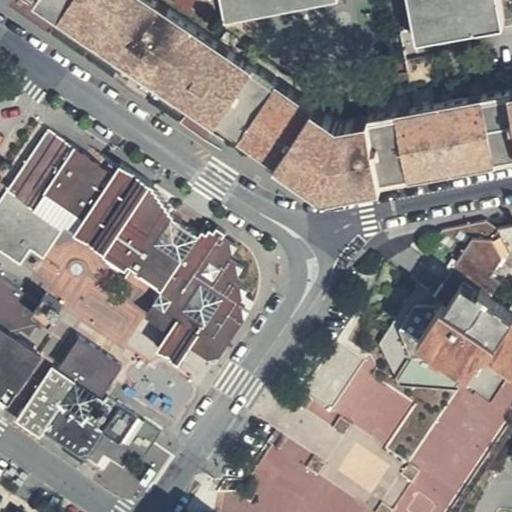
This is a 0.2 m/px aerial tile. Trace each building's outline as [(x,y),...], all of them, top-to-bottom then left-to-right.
[(30,0),(212,118),(323,191),(511,151),(511,82),(335,118),(157,0),(30,0)] [(290,0),(211,0),(215,16),(290,0)] [(499,16),(495,0),(404,0),(412,35),(426,32),(499,16)] [(106,181),(40,139),(0,201),(0,261),(13,270),(22,255),(38,263),(59,232),(150,290),(132,319),(155,334),(141,358),(162,371),(178,350),(202,365),(228,326),(220,243),(213,238),(211,243),(204,239),(201,245),(195,242),(192,246),(164,229),(165,226),(160,223),(162,221),(158,218),(159,216),(154,213),(155,210),(148,206),(149,203),(144,200),(146,195),(141,193),(143,188),(114,169),(106,181)] [(511,228),(510,219),(462,230),(424,246),(461,271),(450,286),(429,273),(387,335),(400,379),(452,389),(467,367),(490,382),(506,357),(511,359),(511,228)] [(42,307),(0,280),(0,414),(5,417),(45,356),(24,343),(29,337),(32,338),(38,329),(42,331),(47,326),(52,328),(64,310),(47,300),(42,307)] [(130,365),(87,337),(65,370),(108,398),(130,365)] [(110,408),(56,374),(20,427),(46,445),(51,440),(90,465),(92,466),(112,438),(128,448),(147,422),(115,401),(110,408)]
